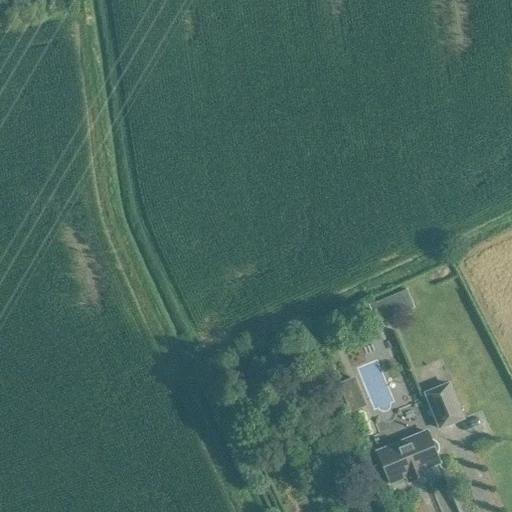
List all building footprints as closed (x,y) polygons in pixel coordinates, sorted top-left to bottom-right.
[(406,290),(369,306),(377,325),(414,309),(406,290)] [(370,326),(328,338),(335,360),(355,355),(361,376),(383,370),(370,326)] [(376,373),(353,381),(368,425),(391,417),(376,373)] [(450,383),(423,394),(439,431),(465,420),(450,383)] [(441,466),(427,432),(376,453),(390,487),(407,480),(409,485),(429,477),(427,472),(441,466)] [(453,511),(440,487),(427,494),(436,511),(453,511)]
